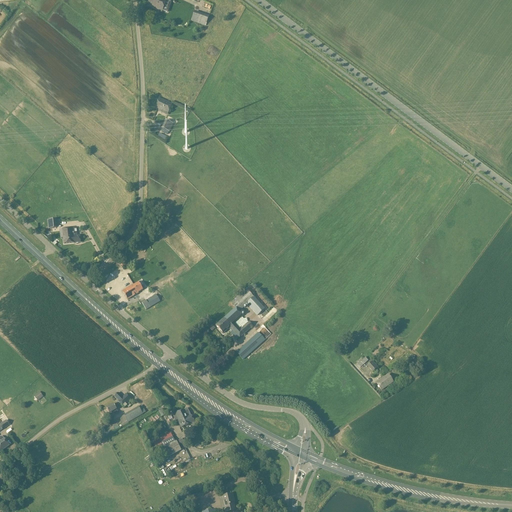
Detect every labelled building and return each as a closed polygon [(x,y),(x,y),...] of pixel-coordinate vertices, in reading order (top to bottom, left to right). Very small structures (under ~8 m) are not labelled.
[(149,0),(148,6),(156,9),(163,11),(166,1),(166,0),(149,0)] [(191,21),(206,26),(209,16),(194,11),(191,21)] [(172,105),(159,99),(155,108),(168,114),(172,105)] [(161,129),(169,133),(173,124),(165,120),(161,129)] [(47,221),(44,221),(44,230),(48,229),(48,230),(58,229),(57,219),(47,221)] [(79,236),(77,236),(77,232),(76,232),(76,228),(62,230),(64,245),(80,243),(79,236)] [(119,262),(125,269),(127,267),(121,260),(119,262)] [(122,291),(128,300),(139,293),(138,293),(143,290),(138,282),(134,285),(133,285),(122,291)] [(231,303),(236,308),(216,326),(223,334),(229,328),(232,332),(232,331),(239,339),(253,327),(249,322),(248,322),(246,319),(237,327),(234,323),(243,316),(239,312),(243,309),(247,305),(257,316),(265,309),(254,297),(253,297),(246,289),(235,299),(231,303)] [(146,311),(160,302),(156,295),(141,304),(146,311)] [(237,353),(243,360),(265,340),(258,333),(237,353)] [(365,358),(361,362),(360,361),(357,364),(360,368),(363,365),(368,361),(365,358)] [(378,368),(372,361),(367,366),(373,372),(378,368)] [(381,391),(393,383),(388,375),(376,383),(381,391)] [(39,392),(34,397),(38,401),(43,397),(39,392)] [(122,407),(124,408),(132,400),(126,394),(122,397),(118,393),(114,397),(118,401),(118,402),(122,407)] [(118,413),(117,410),(113,404),(106,408),(109,414),(110,414),(112,417),(118,413)] [(120,427),(123,426),(143,415),(139,407),(124,415),(124,416),(119,418),(123,424),(119,426),(120,427)] [(187,409),(175,414),(173,415),(172,413),(167,415),(170,420),(172,419),(171,416),(173,415),(176,423),(191,416),(187,409)] [(192,416),(191,416),(176,423),(177,423),(178,422),(181,428),(191,423),(193,429),(197,427),(192,416)] [(6,421),(0,424),(0,431),(9,425),(6,421)] [(0,437),(0,452),(1,451),(1,452),(9,446),(4,439),(3,437),(0,437)] [(164,448),(161,449),(158,451),(162,461),(181,451),(181,450),(186,447),(182,439),(177,442),(176,441),(170,445),(169,443),(166,444),(163,446),(164,448)] [(191,495),(194,509),(201,507),(197,494),(191,495)] [(222,498),(223,502),(223,503),(221,504),(222,511),(228,511),(229,511),(235,511),(234,501),(233,496),(222,498)]
